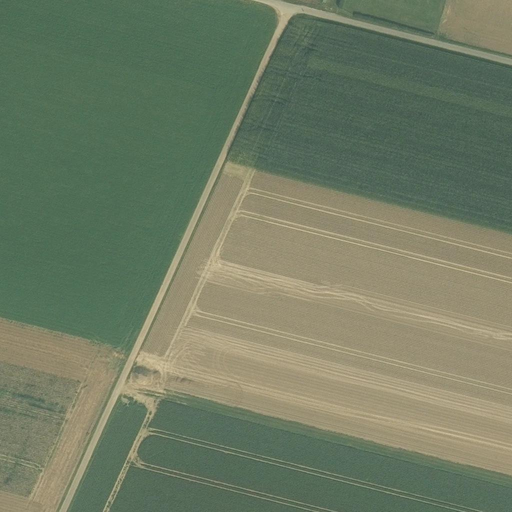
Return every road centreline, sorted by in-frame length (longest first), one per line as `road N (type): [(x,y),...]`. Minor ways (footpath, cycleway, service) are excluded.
road 1 (track): [(62,511),(289,6)]
road 2 (unclassified): [(511,62),(262,0)]
